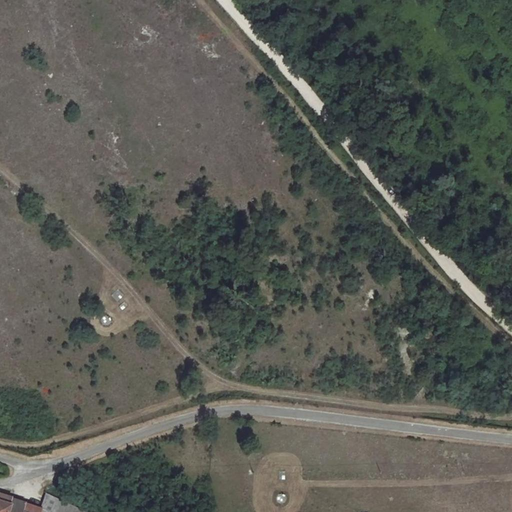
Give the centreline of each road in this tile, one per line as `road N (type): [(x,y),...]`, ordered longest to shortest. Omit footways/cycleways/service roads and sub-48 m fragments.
road 1 (track): [(0,167),(213,376),(237,387),(511,417)]
road 2 (unclassified): [(511,440),(230,410),(59,464),(25,466)]
road 3 (track): [(223,0),(465,284),(511,327)]
road 4 (track): [(0,441),(37,445),(232,385)]
